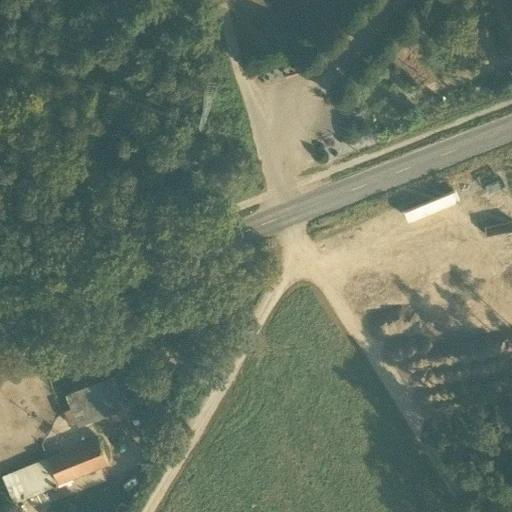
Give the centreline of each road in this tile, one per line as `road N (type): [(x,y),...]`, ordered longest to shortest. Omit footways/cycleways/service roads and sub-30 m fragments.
road 1 (track): [(471,511),(306,240),(276,217)]
road 2 (secondary): [(276,217),(0,321)]
road 3 (secondary): [(511,126),(276,217)]
road 4 (unclassified): [(276,217),(217,0)]
